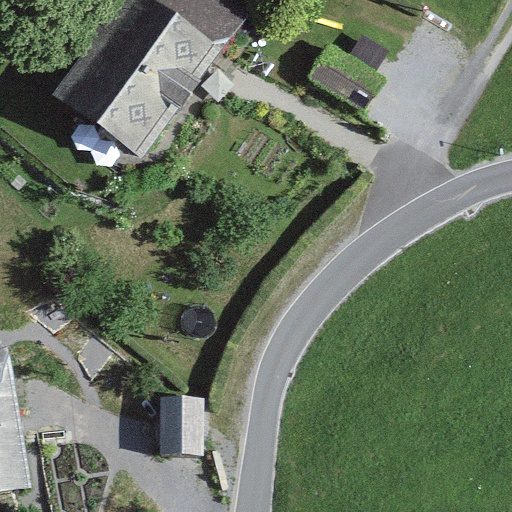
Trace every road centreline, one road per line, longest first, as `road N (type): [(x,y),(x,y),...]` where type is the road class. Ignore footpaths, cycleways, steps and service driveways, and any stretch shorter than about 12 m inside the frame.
road 1 (residential): [(246,511),(257,410),(304,305),(362,247),(427,204),(511,176)]
road 2 (track): [(427,204),(511,40)]
